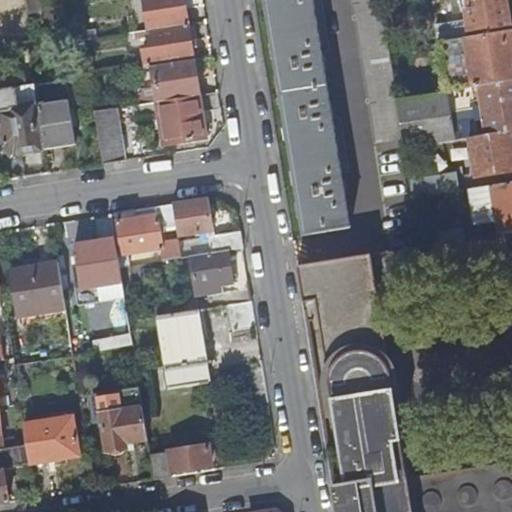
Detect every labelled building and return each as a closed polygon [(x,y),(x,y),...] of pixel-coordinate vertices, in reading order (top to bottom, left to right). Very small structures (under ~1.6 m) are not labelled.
[(145,0),(150,33),(190,26),(185,0),(145,0)] [(312,0),(264,0),(305,235),(352,228),(312,0)] [(381,0),(354,0),(378,144),(404,141),(398,100),(381,0)] [(453,0),(456,15),(468,14),(468,22),(438,26),(440,43),(511,32),(511,23),(508,0),(453,0)] [(190,26),(150,33),(152,48),(145,49),(147,69),(154,68),(197,61),(190,26)] [(511,32),(440,43),(448,92),(480,87),(511,81),(511,32)] [(197,61),(154,68),(160,104),(202,97),(197,61)] [(485,120),(487,137),(511,132),(511,81),(480,87),(484,115),(479,116),(479,121),(485,120)] [(65,83),(35,87),(45,151),(74,146),(71,118),(76,118),(74,103),(65,83)] [(40,152),(33,107),(19,109),(16,89),(0,91),(0,138),(5,142),(6,147),(16,155),(40,152)] [(405,150),(455,142),(448,92),(398,100),(404,141),(405,150)] [(209,140),(202,97),(160,104),(166,147),(209,140)] [(126,163),(117,111),(96,114),(105,166),(126,163)] [(511,132),(487,137),(472,139),(477,176),(511,170),(511,132)] [(457,173),(411,181),(414,201),(460,191),(457,173)] [(511,182),(469,189),(474,226),(497,223),(499,236),(511,233),(511,182)] [(179,228),(180,238),(214,233),(210,200),(175,206),(179,228)] [(162,231),(179,228),(175,206),(118,215),(122,242),(116,242),(122,270),(132,269),(130,256),(163,251),(165,263),(185,260),(180,241),(164,243),(162,231)] [(389,268),(507,246),(508,254),(511,253),(511,233),(499,236),(298,268),(304,304),(316,303),(346,486),(333,487),(337,511),(511,511),(511,463),(408,482),(373,263),(388,260),(389,268)] [(242,234),(210,240),(212,256),(230,253),(244,251),(242,234)] [(122,270),(116,242),(76,247),(82,291),(106,287),(107,293),(108,294),(111,294),(118,293),(122,291),(124,288),(122,270)] [(193,259),(198,296),(215,294),(215,289),(235,284),(230,253),(212,256),(193,259)] [(60,269),(12,275),(19,322),(67,314),(60,269)] [(253,303),(228,307),(232,334),(257,330),(253,303)] [(198,312),(159,319),(172,390),(209,384),(198,312)] [(114,339),(116,352),(134,349),(132,336),(114,339)] [(129,444),(149,442),(143,409),(101,416),(107,455),(129,451),(129,444)] [(27,446),(31,465),(80,457),(74,419),(24,426),(27,446)] [(0,450),(0,505),(10,504),(4,470),(31,465),(27,446),(2,450),(0,450)] [(173,473),(187,470),(196,468),(212,468),(209,447),(151,456),(155,481),(173,478),(173,473)]
